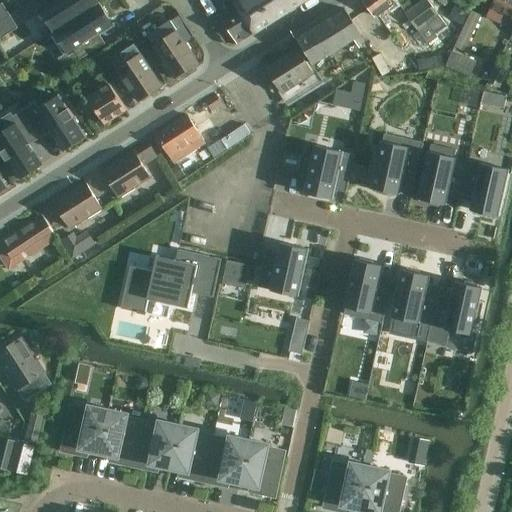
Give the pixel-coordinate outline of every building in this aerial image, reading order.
[(56,0),(52,0),(38,9),(40,12),(42,10),(55,31),(99,4),(96,0),(58,0),(57,1),(56,0)] [(258,0),(232,0),(234,1),(254,33),(272,21),(258,0)] [(283,0),(258,0),(272,21),(290,10),(283,0)] [(283,0),(290,10),(305,0),(283,0)] [(396,0),(363,0),(375,16),(396,0)] [(511,0),(495,0),(487,16),(511,28),(511,16),(511,15),(511,0)] [(254,33),(234,1),(226,6),(228,10),(223,14),(221,18),(237,43),(254,33)] [(427,1),(407,15),(418,31),(427,44),(438,37),(435,34),(445,26),(438,17),(427,1)] [(0,21),(10,16),(3,4),(0,5),(0,21)] [(55,31),(51,33),(64,55),(73,50),(80,60),(105,44),(100,36),(116,26),(114,23),(112,25),(109,20),(99,4),(55,31)] [(360,34),(344,8),(297,38),(313,63),(335,50),(360,34)] [(458,21),(464,23),(466,24),(470,15),(471,14),(463,10),(458,21)] [(464,23),(454,48),(460,50),(474,17),(470,15),(466,24),(464,23)] [(10,16),(0,21),(0,39),(18,28),(10,16)] [(171,21),(148,36),(154,46),(175,78),(198,63),(178,31),(171,21)] [(128,63),(118,69),(139,102),(162,86),(134,44),(121,52),(128,63)] [(297,47),(266,67),(283,93),(314,73),(297,47)] [(444,66),(468,77),(475,61),(451,51),(444,66)] [(499,89),(509,70),(496,64),(487,82),(499,89)] [(126,112),(109,85),(88,99),(105,125),(126,112)] [(219,92),(206,101),(212,111),(226,102),(219,92)] [(35,104),(24,112),(40,137),(50,131),(56,140),(64,152),(69,148),(85,138),(58,96),(38,109),(35,104)] [(7,117),(0,121),(0,146),(3,151),(2,151),(7,160),(9,159),(21,179),(38,168),(43,165),(35,154),(29,143),(40,137),(24,112),(13,119),(11,115),(7,117)] [(188,116),(158,135),(176,163),(206,144),(188,116)] [(245,125),(221,141),(227,150),(251,135),(245,125)] [(384,133),(372,188),(391,193),(393,184),(412,189),(417,165),(423,142),(384,133)] [(134,187),(150,177),(144,167),(158,158),(148,143),(135,152),(134,151),(103,171),(119,197),(121,196),(122,197),(135,189),(134,187)] [(431,145),(419,199),(422,199),(421,202),(435,205),(435,202),(438,203),(440,194),(446,196),(459,198),(464,175),(452,172),(456,150),(431,145)] [(305,160),(301,176),(309,177),(306,193),(309,193),(308,196),(321,199),(322,196),(325,197),(327,188),(333,190),(346,193),(355,155),(316,146),(313,162),(305,160)] [(464,175),(459,198),(473,202),(479,203),(477,212),(497,216),(507,170),(467,161),(464,175)] [(100,209),(102,208),(85,182),(54,202),(71,228),(87,217),(88,218),(101,210),(100,209)] [(19,227),(0,239),(7,250),(1,254),(9,267),(24,257),(20,251),(24,248),(28,255),(56,237),(52,230),(53,230),(42,212),(18,227),(19,227)] [(73,234),(61,242),(69,253),(73,260),(97,245),(92,238),(87,231),(76,238),(73,234)] [(266,249),(257,287),(296,296),(307,249),(287,245),(287,246),(285,254),(280,252),(266,249)] [(130,267),(121,309),(138,312),(137,314),(145,315),(149,299),(158,301),(181,306),(188,308),(191,293),(213,297),(221,259),(179,250),(176,260),(157,256),(154,272),(130,267)] [(356,261),(344,315),(383,323),(393,278),(379,275),(374,273),(375,265),(372,264),(373,262),(360,259),(359,261),(356,261)] [(228,261),(222,284),(245,289),(250,266),(244,264),(235,262),(228,261)] [(403,270),(393,317),(394,317),(431,325),(439,288),(426,285),(420,283),(422,275),(419,274),(420,272),(406,269),(406,271),(403,270)] [(427,340),(427,341),(446,345),(447,345),(450,330),(468,334),(470,334),(470,333),(473,319),(479,321),(483,304),(477,302),(481,288),(478,287),(478,285),(465,282),(465,284),(461,284),(459,292),(453,291),(439,288),(431,325),(427,340)] [(0,353),(0,362),(19,391),(45,374),(22,338),(0,353)] [(99,453),(108,410),(89,406),(88,410),(72,406),(62,451),(80,455),(81,449),(99,453)] [(296,411),(285,409),(282,424),(293,427),(296,411)] [(108,410),(99,453),(117,457),(115,462),(133,466),(143,421),(127,418),(128,414),(108,410)] [(143,421),(133,466),(151,470),(152,464),(169,468),(179,425),(159,421),(159,425),(143,421)] [(179,425),(169,468),(187,472),(186,478),(203,481),(213,437),(197,433),(198,429),(179,425)] [(28,427),(24,441),(39,445),(42,430),(28,427)] [(213,437),(203,481),(221,485),(222,479),(240,483),(249,440),(230,436),(229,440),(213,437)] [(413,439),(408,461),(426,465),(430,442),(413,439)] [(249,440),(240,483),(258,487),(256,493),(274,497),(284,452),(268,448),(268,445),(249,440)] [(27,472),(25,456),(9,458),(12,474),(27,472)] [(361,510),(371,467),(351,463),(350,467),(334,463),(324,508),(342,511),(343,506),(361,510)] [(371,467),(361,510),(372,511),(398,511),(406,479),(389,475),(390,471),(371,467)] [(316,471),(312,492),(324,494),(328,473),(316,471)]
